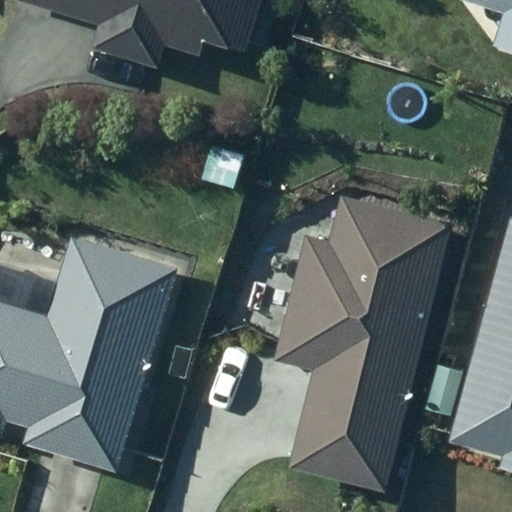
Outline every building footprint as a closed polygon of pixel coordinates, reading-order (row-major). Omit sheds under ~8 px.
[(47,0),(107,18),(97,50),(164,70),(174,38),(251,61),(269,0),(47,0)] [(511,0),(464,0),(510,12),(500,52),(511,55),(511,0)] [(392,480),(454,217),(345,191),(334,237),(307,231),(279,350),(320,359),(296,457),(392,480)] [(511,226),(455,441),(510,456),(508,465),(511,465),(511,226)] [(55,315),(0,299),(0,437),(5,439),(10,420),(32,427),(27,445),(125,473),(184,266),(77,236),(55,315)]
